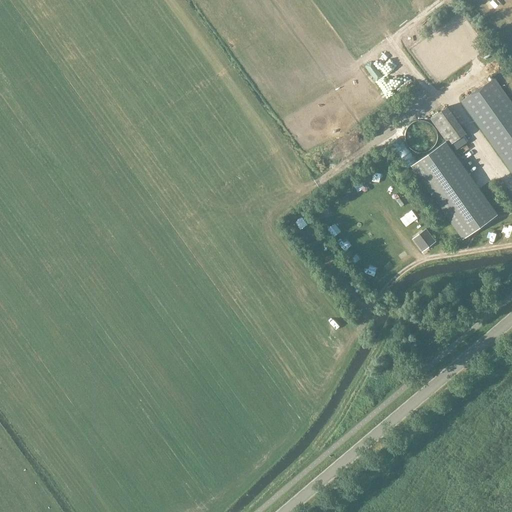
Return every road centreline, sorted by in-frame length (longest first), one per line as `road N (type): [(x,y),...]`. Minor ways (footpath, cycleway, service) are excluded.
road 1 (secondary): [(284,511),(511,319)]
road 2 (track): [(511,245),(426,260),(376,301)]
